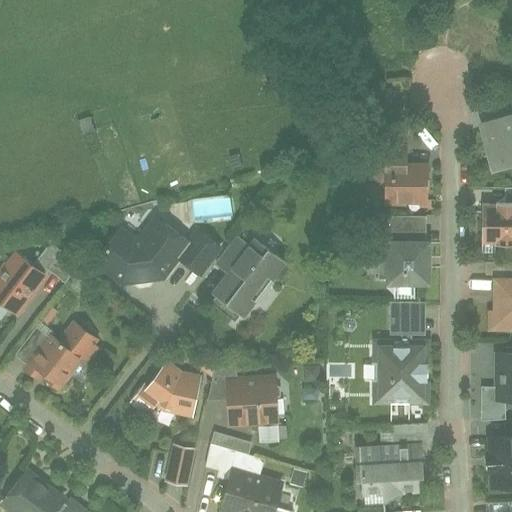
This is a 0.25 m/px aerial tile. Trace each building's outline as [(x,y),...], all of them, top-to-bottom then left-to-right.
[(511,154),(511,107),(478,118),(490,161),(511,154)] [(379,199),(427,200),(428,161),(380,160),(379,199)] [(511,242),(511,204),(489,206),(491,244),(511,242)] [(204,292),(240,319),(284,262),(247,234),(232,253),(199,228),(189,242),(161,220),(139,249),(166,269),(174,259),(209,286),(204,292)] [(427,285),(427,242),(382,242),(382,285),(427,285)] [(46,275),(19,255),(0,280),(0,295),(19,310),(46,275)] [(511,325),(511,277),(488,278),(490,326),(511,325)] [(53,333),(27,364),(53,385),(95,335),(77,320),(61,340),(53,333)] [(374,402),(426,403),(426,346),(374,345),(374,402)] [(501,400),(511,399),(511,351),(501,352),(501,400)] [(162,406),(197,409),(200,374),(175,373),(162,363),(129,400),(150,418),(162,406)] [(278,419),(275,371),(228,374),(231,422),(278,419)] [(424,486),(421,448),(428,447),(426,425),(382,429),(383,448),(355,450),(359,499),(391,496),(391,489),(424,486)] [(511,436),(485,437),(487,488),(511,486),(511,436)] [(195,446),(172,441),(164,478),(187,483),(195,446)] [(4,499),(19,511),(56,511),(65,502),(28,471),(4,499)] [(228,511),(230,511),(276,511),(285,490),(242,474),(228,511)]
